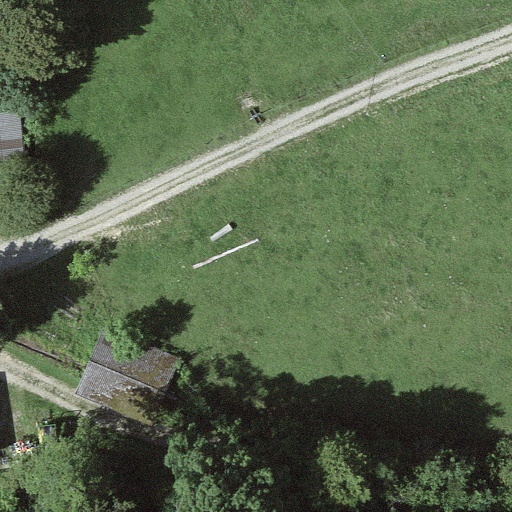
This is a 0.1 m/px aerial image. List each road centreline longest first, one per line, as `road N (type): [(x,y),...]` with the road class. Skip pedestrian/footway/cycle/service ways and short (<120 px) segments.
road 1 (track): [(511,39),(0,257)]
road 2 (track): [(0,363),(114,417),(269,467),(469,511)]
